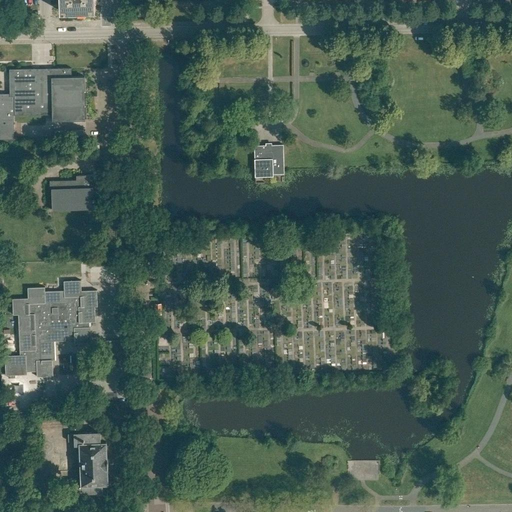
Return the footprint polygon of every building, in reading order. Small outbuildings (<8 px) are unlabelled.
[(60,0),(61,12),(96,10),(95,0),(60,0)] [(42,69),(9,70),(10,93),(0,93),(0,139),(14,139),(14,115),(15,115),(15,116),(53,115),(53,121),(86,121),(85,77),(71,78),(71,69),(42,69)] [(283,145),(254,146),(254,175),(284,174),(283,145)] [(76,176),(77,180),(50,181),(50,189),(52,189),(53,211),(94,209),(94,204),(102,204),(100,175),(76,176)] [(28,296),(12,297),(13,314),(19,314),(20,354),(5,355),(6,375),(8,375),(8,378),(15,378),(15,375),(27,374),(27,372),(37,371),(37,376),(53,376),(53,359),(55,359),(54,341),(66,341),(65,338),(74,338),(74,344),(91,343),(90,321),(95,321),(95,305),(98,305),(97,289),(81,289),(81,279),(64,279),(65,301),(45,301),(45,286),(27,286),(28,296)] [(93,405),(83,405),(84,418),(94,417),(93,405)] [(100,433),(75,434),(68,434),(68,442),(75,442),(75,445),(80,445),(82,484),(74,484),(74,492),(83,492),(100,492),(100,491),(102,491),(102,484),(106,484),(108,484),(107,468),(109,468),(108,458),(107,458),(106,443),(105,443),(100,443),(100,433)] [(54,480),(44,481),(44,492),(55,491),(54,480)] [(55,492),(39,493),(40,503),(55,503),(55,492)]
